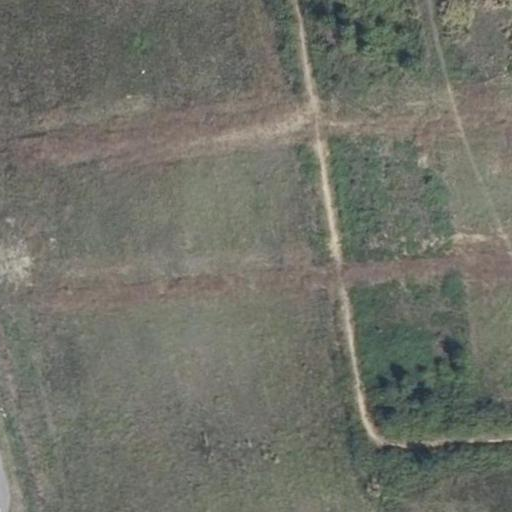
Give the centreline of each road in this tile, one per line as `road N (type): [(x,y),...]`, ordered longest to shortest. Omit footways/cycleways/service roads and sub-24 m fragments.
road 1 (track): [(511,441),(395,449),(368,436),(292,0)]
road 2 (primary): [(511,181),(143,202),(58,190),(25,173)]
road 3 (primary): [(36,294),(79,268),(148,248),(511,224)]
road 4 (primary): [(36,294),(46,239),(25,173)]
